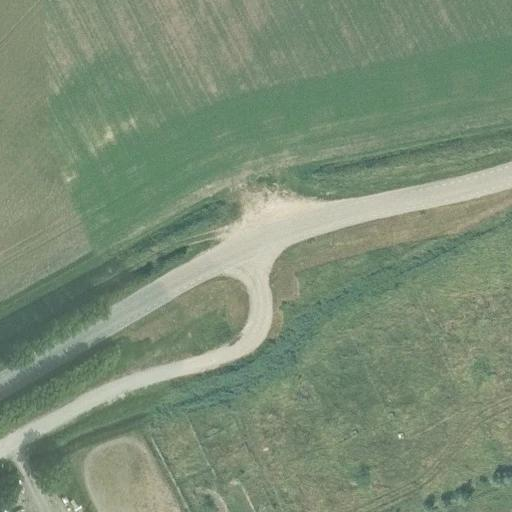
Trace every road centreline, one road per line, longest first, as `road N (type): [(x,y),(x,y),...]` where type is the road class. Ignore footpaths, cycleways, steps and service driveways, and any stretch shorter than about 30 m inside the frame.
road 1 (unclassified): [(0,453),(181,367),(241,355),(262,323),(243,248)]
road 2 (tertiary): [(243,248),(0,392)]
road 3 (tertiary): [(511,178),(243,248)]
